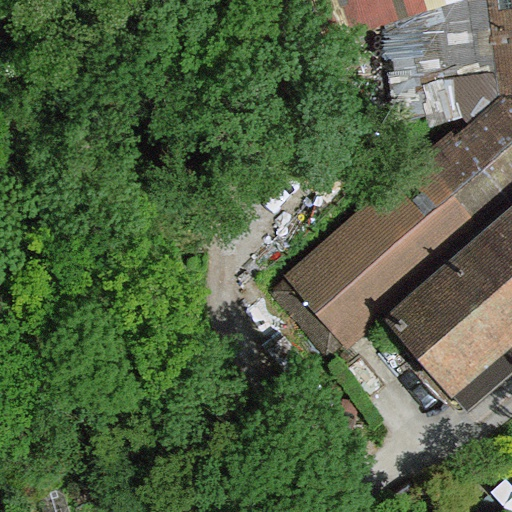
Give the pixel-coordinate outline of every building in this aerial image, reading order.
[(449,0),(309,0),(322,48),(386,28),(452,6),(449,0)] [(494,0),(449,0),(452,6),(386,28),(397,125),(506,98),(499,41),(494,0)] [(511,0),(494,0),(499,41),(511,39),(511,0)] [(506,98),(484,117),(511,151),(511,39),(499,41),(506,98)] [(511,198),(511,151),(484,117),(295,276),(348,339),(403,295),(416,308),(492,244),(479,228),(511,198)] [(511,226),(492,244),(416,308),(399,325),(453,385),(511,332),(511,226)] [(511,332),(453,385),(472,408),(511,373),(511,332)]
